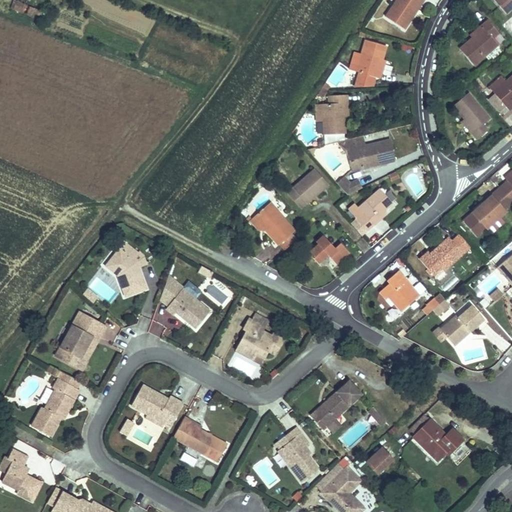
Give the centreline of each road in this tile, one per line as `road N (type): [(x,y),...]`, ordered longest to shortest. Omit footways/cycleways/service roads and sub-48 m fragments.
road 1 (residential): [(345,320),(282,388),(264,394),(163,352),(136,355),(91,431),(92,444),(100,461),(195,511)]
road 2 (track): [(269,0),(127,203),(225,260)]
road 3 (residential): [(451,0),(420,88),(423,123),(455,192)]
road 4 (residential): [(511,411),(345,320)]
road 5 (residential): [(331,310),(455,192)]
